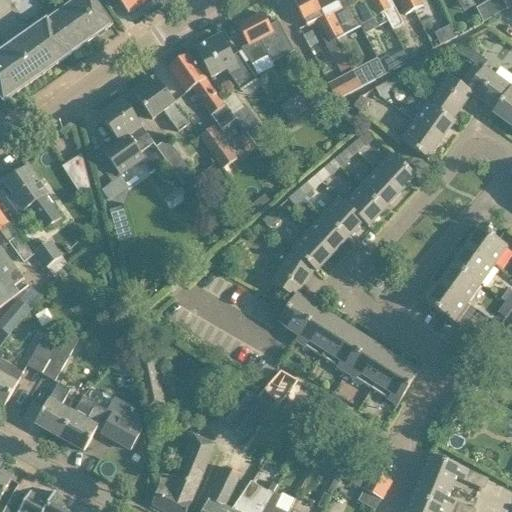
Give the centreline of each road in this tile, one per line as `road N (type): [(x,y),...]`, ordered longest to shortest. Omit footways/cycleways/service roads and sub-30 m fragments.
road 1 (residential): [(387,323),(344,287),(479,128),(511,155)]
road 2 (residential): [(0,143),(205,0)]
road 3 (residential): [(391,511),(403,488),(405,433),(444,362),(387,323)]
road 4 (residential): [(387,323),(492,197)]
road 5 (residential): [(124,511),(0,441)]
